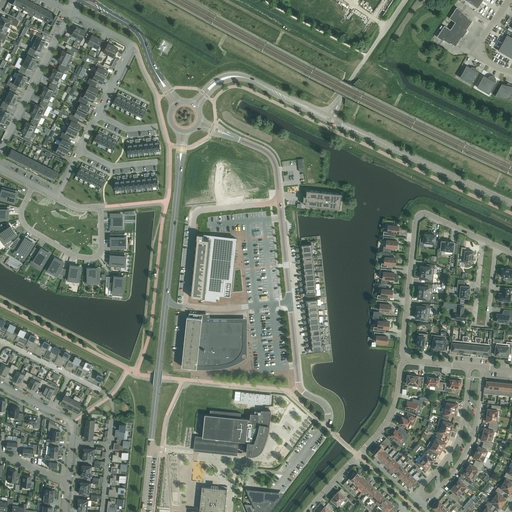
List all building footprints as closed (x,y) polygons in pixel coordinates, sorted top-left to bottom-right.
[(18,9),(22,0),(16,0),(14,5),(14,6),(14,5),(17,6),(16,8),(18,9)] [(26,0),(22,0),(18,9),(19,7),(24,10),(28,1),(26,0)] [(483,0),(465,0),(478,8),(483,0)] [(28,1),(24,10),(28,12),(33,3),(28,1)] [(33,16),(38,6),(33,3),(28,12),(33,14),(32,16),(33,16)] [(38,6),(33,16),(37,18),(43,8),(38,6)] [(462,12),(463,11),(457,7),(449,18),(455,22),(450,29),(444,25),(437,37),(443,41),(443,40),(449,44),(450,43),(455,46),(461,37),(462,38),(464,36),(467,30),(466,30),(472,22),(472,21),(468,18),(467,17),(468,16),(462,12)] [(43,8),(37,18),(38,18),(38,17),(43,20),(47,11),(43,8)] [(47,23),(52,14),(47,11),(43,20),(47,22),(47,23)] [(52,14),(47,23),(52,26),(57,16),(52,14)] [(1,16),(0,18),(0,23),(8,27),(9,23),(16,27),(19,21),(8,16),(7,19),(1,16)] [(6,31),(8,27),(0,23),(0,30),(1,31),(0,32),(0,34),(6,38),(8,32),(6,31)] [(77,38),(81,29),(76,26),(76,27),(75,27),(73,30),(74,30),(72,35),(77,38)] [(81,29),(77,38),(82,40),(79,45),(82,46),(85,40),(83,39),(86,31),(87,30),(84,29),(83,30),(81,29)] [(37,33),(33,42),(42,46),(43,45),(44,45),(45,42),(44,42),(45,41),(41,39),(43,36),(37,33)] [(88,44),(93,46),(97,37),(95,36),(96,35),(93,34),(92,35),(88,42),(86,41),(83,47),(86,48),(88,44)] [(511,37),(507,34),(498,50),(511,58),(511,37)] [(97,37),(93,46),(98,49),(95,53),(98,54),(101,49),(98,47),(102,40),(102,39),(100,37),(99,38),(97,37)] [(28,51),(34,54),(36,50),(39,52),(40,52),(40,51),(41,52),(42,49),(41,48),(42,46),(33,42),(32,42),(33,42),(28,51)] [(104,52),(109,55),(113,46),(111,45),(111,44),(109,43),(108,44),(108,43),(104,51),(102,49),(99,55),(102,57),(104,52)] [(113,46),(109,55),(111,56),(110,58),(112,60),(116,52),(117,53),(119,50),(118,49),(118,48),(113,46)] [(63,50),(62,52),(61,52),(59,55),(70,61),(75,52),(71,50),(69,49),(67,52),(63,50)] [(22,59),(33,64),(34,63),(35,64),(36,60),(35,60),(36,59),(32,57),(34,54),(28,51),(26,54),(24,59),(22,59)] [(70,61),(59,55),(58,59),(57,61),(62,63),(60,67),(66,69),(66,70),(67,70),(69,67),(67,66),(70,61)] [(19,69),(25,72),(27,68),(30,70),(31,70),(30,70),(31,69),(32,69),(33,66),(32,66),(33,64),(22,59),(20,65),(21,65),(19,69)] [(95,73),(105,78),(108,72),(104,70),(105,67),(103,66),(97,63),(96,66),(98,67),(95,73)] [(460,77),(472,84),(478,72),(479,71),(476,68),(471,67),(471,68),(466,65),(460,77)] [(50,73),(61,79),(66,69),(60,67),(58,70),(57,70),(54,68),(53,70),(52,70),(50,73)] [(13,77),(24,82),(25,80),(26,81),(27,78),(26,78),(27,77),(23,75),(25,72),(19,69),(17,72),(18,73),(16,78),(13,77)] [(61,79),(50,73),(49,77),(48,79),(52,81),(53,81),(51,85),(56,87),(58,84),(57,83),(60,78),(61,79)] [(88,81),(95,84),(96,81),(102,84),(105,78),(95,73),(93,77),(91,76),(88,81)] [(477,87),(489,94),(496,82),(496,81),(496,78),(495,76),(493,75),(490,75),(488,76),(488,77),(484,75),(477,87)] [(24,82),(13,77),(11,82),(10,82),(8,86),(10,87),(16,89),(18,86),(21,88),(22,88),(21,88),(22,87),(23,87),(24,85),(23,84),(24,82)] [(86,91),(96,96),(99,90),(93,87),(95,84),(88,81),(86,86),(88,87),(86,91)] [(511,84),(508,82),(506,85),(502,84),(495,96),(511,99),(511,84)] [(41,91),(52,96),(54,91),(55,91),(56,87),(51,85),(49,88),(45,86),(44,86),(45,86),(44,88),(43,87),(41,91)] [(14,93),(16,89),(10,87),(8,90),(5,96),(15,100),(16,98),(17,99),(18,96),(17,96),(18,95),(14,93)] [(49,101),(52,96),(41,91),(39,94),(40,95),(39,97),(44,99),(42,103),(48,106),(48,105),(49,102),(49,101)] [(96,96),(86,91),(84,95),(82,94),(79,99),(86,102),(87,99),(93,102),(96,96)] [(122,98),(117,95),(111,106),(112,106),(113,103),(117,105),(116,108),(122,98)] [(15,100),(5,96),(6,96),(4,101),(3,101),(1,105),(7,108),(9,104),(12,106),(13,106),(12,106),(13,105),(14,105),(15,103),(14,102),(15,100)] [(121,111),(127,100),(122,98),(116,108),(117,108),(118,106),(122,108),(121,110),(121,111)] [(86,102),(79,99),(77,104),(79,105),(77,109),(87,114),(90,108),(84,105),(86,102)] [(127,110),(132,102),(127,100),(121,111),(123,108),(127,110),(126,113),(127,110)] [(132,113),(136,105),(132,102),(127,110),(126,113),(128,111),(132,113),(131,115),(131,116),(132,113)] [(35,104),(36,104),(35,106),(34,105),(32,109),(44,115),(48,106),(42,103),(40,106),(36,104),(35,104)] [(0,115),(6,118),(7,116),(8,117),(9,114),(8,114),(9,113),(5,111),(7,108),(1,105),(0,106),(0,115)] [(137,115),(141,107),(136,105),(132,113),(131,116),(133,113),(137,115),(135,118),(136,118),(137,115)] [(141,121),(146,110),(141,107),(137,115),(136,118),(137,115),(142,117),(140,120),(141,121)] [(30,112),(31,113),(30,115),(30,114),(30,115),(34,117),(33,120),(38,123),(41,117),(40,117),(41,114),(44,115),(32,109),(30,112)] [(70,117),(77,120),(78,117),(84,120),(87,114),(77,109),(75,113),(73,112),(70,117)] [(77,120),(70,117),(68,122),(70,123),(68,127),(78,132),(81,126),(75,123),(77,120)] [(23,127),(34,132),(38,123),(33,120),(31,124),(27,122),(26,122),(27,122),(26,124),(25,123),(23,127)] [(34,132),(23,127),(21,130),(22,131),(21,133),(21,132),(21,133),(25,135),(24,138),(29,141),(31,138),(34,132)] [(78,132),(68,127),(66,131),(64,130),(61,135),(68,138),(69,135),(75,138),(78,132)] [(103,135),(98,132),(93,143),(95,141),(99,143),(98,145),(98,146),(99,143),(103,135)] [(68,138),(61,135),(58,140),(61,141),(59,145),(69,150),(72,144),(66,141),(68,138)] [(104,145),(108,137),(103,135),(99,143),(98,146),(103,148),(104,145)] [(109,148),(113,140),(108,137),(104,145),(103,148),(104,146),(109,148),(107,150),(109,148)] [(112,153),(118,142),(113,140),(109,148),(107,150),(108,151),(109,148),(114,150),(112,153)] [(69,150),(59,145),(57,149),(55,148),(52,153),(59,156),(60,153),(66,156),(69,150)] [(202,187),(202,188),(210,189),(210,191),(214,192),(214,189),(213,189),(215,162),(257,176),(257,177),(256,177),(259,178),(260,174),(258,174),(261,166),(210,149),(206,148),(206,150),(205,155),(205,156),(205,157),(205,159),(205,162),(204,167),(204,169),(203,174),(204,174),(203,176),(203,182),(203,184),(202,184),(202,185),(202,187)] [(17,152),(12,149),(8,157),(13,160),(17,152)] [(22,155),(17,152),(13,160),(18,163),(22,155)] [(27,157),(22,155),(18,163),(23,165),(27,157)] [(32,160),(27,157),(23,165),(28,168),(32,160)] [(34,170),(38,162),(32,160),(28,168),(34,170)] [(43,165),(38,162),(34,170),(39,173),(43,165)] [(48,168),(43,165),(39,173),(44,175),(48,168)] [(53,170),(48,168),(44,175),(49,178),(53,170)] [(81,178),(85,170),(80,168),(75,178),(76,176),(81,178),(79,181),(80,181),(81,178)] [(53,170),(49,178),(54,181),(58,173),(53,170)] [(86,181),(90,172),(85,170),(81,178),(80,181),(81,178),(86,180),(84,183),(85,183),(86,181)] [(91,183),(95,175),(90,172),(86,181),(85,183),(86,181),(91,183),(89,185),(90,186),(91,183)] [(96,185),(100,177),(95,175),(91,183),(90,186),(91,183),(95,185),(94,188),(96,185)] [(96,185),(94,188),(95,188),(96,186),(100,188),(99,190),(99,191),(105,180),(100,177),(96,185)] [(17,193),(3,189),(0,199),(14,203),(17,193)] [(341,194),(307,190),(306,197),(304,196),(303,201),(302,201),(306,202),(305,206),(340,209),(340,202),(338,202),(338,200),(340,200),(341,194)] [(9,209),(0,208),(0,220),(9,220),(9,209)] [(111,225),(111,229),(121,229),(121,225),(120,225),(120,219),(121,219),(121,215),(111,215),(111,219),(112,219),(112,225),(111,225)] [(9,225),(0,231),(0,236),(4,243),(16,235),(9,225)] [(383,235),(390,236),(391,232),(398,233),(399,226),(398,226),(398,225),(393,225),(393,226),(388,225),(388,227),(387,227),(387,231),(388,231),(388,232),(383,231),(383,235)] [(210,294),(217,295),(219,295),(230,296),(234,257),(236,238),(208,235),(204,235),(197,234),(196,239),(197,239),(197,241),(191,297),(192,297),(203,298),(203,293),(210,294)] [(424,242),(434,243),(434,246),(437,247),(438,240),(435,240),(435,235),(425,234),(424,242)] [(111,236),(111,248),(125,248),(125,236),(111,236)] [(386,245),(386,247),(391,247),(391,248),(395,249),(395,248),(397,248),(397,241),(390,240),(390,237),(383,236),(383,240),(387,240),(387,241),(386,241),(385,245),(386,245)] [(33,244),(24,238),(17,250),(26,255),(33,244)] [(450,242),(446,241),(446,242),(442,241),(441,250),(453,251),(453,253),(456,253),(457,244),(454,243),(454,242),(450,242)] [(472,262),(473,251),(465,250),(466,247),(461,247),(461,255),(464,256),(464,263),(468,264),(468,262),(472,262)] [(49,254),(41,248),(33,260),(42,265),(49,254)] [(111,255),(110,265),(124,266),(125,256),(111,255)] [(381,263),(381,267),(387,267),(388,264),(395,265),(396,258),(394,258),(394,257),(390,256),(390,258),(385,257),(385,259),(384,258),(383,262),(385,262),(384,263),(381,263)] [(63,263),(54,257),(47,270),(57,275),(63,263)] [(421,272),(434,274),(434,265),(428,264),(428,267),(421,266),(420,270),(421,270),(421,272)] [(80,267),(70,265),(68,279),(78,281),(80,267)] [(99,268),(87,268),(87,282),(99,282),(99,268)] [(381,268),(380,278),(387,279),(387,280),(392,281),(392,279),(393,280),(394,273),(387,272),(387,269),(381,268)] [(511,268),(501,268),(500,276),(509,277),(509,280),(511,280),(511,268)] [(434,274),(421,272),(420,274),(419,278),(426,279),(426,282),(433,283),(434,274)] [(124,278),(114,277),(112,291),(123,292),(124,278)] [(465,280),(458,280),(457,287),(461,287),(460,297),(460,299),(464,299),(465,298),(469,298),(470,286),(464,286),(465,280)] [(419,292),(431,293),(432,284),(426,284),(426,287),(419,286),(418,290),(419,290),(419,292)] [(511,295),(511,288),(503,287),(502,293),(499,293),(498,300),(510,302),(510,295),(511,295)] [(392,290),(382,289),(381,295),(377,295),(377,298),(383,299),(383,296),(392,297),(392,290)] [(431,293),(419,292),(418,294),(417,298),(424,299),(424,302),(431,303),(431,293)] [(383,304),(383,301),(376,300),(376,304),(380,304),(380,305),(379,305),(378,309),(380,309),(380,310),(384,311),(384,312),(388,312),(389,311),(390,311),(391,305),(383,304)] [(417,312),(429,313),(430,304),(424,304),(423,307),(416,306),(416,310),(417,310),(417,312)] [(454,319),(466,320),(467,313),(463,312),(464,306),(458,306),(457,312),(455,312),(454,319)] [(511,310),(504,310),(504,315),(496,314),(496,316),(495,315),(495,320),(496,320),(496,322),(500,322),(500,323),(504,324),(504,323),(509,323),(509,319),(511,319),(511,310)] [(429,313),(417,312),(416,314),(415,318),(422,319),(422,322),(428,322),(429,313)] [(202,321),(202,319),(203,314),(189,313),(189,317),(187,317),(182,367),(197,368),(197,366),(198,366),(202,321)] [(388,320),(383,320),(383,321),(378,321),(378,327),(374,327),(373,330),(380,331),(381,328),(388,329),(389,322),(388,322),(388,320)] [(244,344),(244,322),(202,321),(198,366),(202,367),(204,367),(207,367),(209,367),(212,367),(214,366),(217,366),(220,365),(223,365),(226,364),(228,363),(231,362),(234,361),(235,360),(237,359),(238,358),(239,357),(240,355),(241,354),(242,352),(243,350),(243,348),(244,346),(244,344)] [(5,334),(8,336),(6,339),(13,342),(17,335),(12,333),(16,327),(10,324),(5,334)] [(27,339),(23,337),(26,332),(21,329),(15,340),(18,341),(17,344),(23,347),(28,338),(27,339)] [(440,335),(439,348),(441,348),(441,349),(445,349),(445,342),(448,343),(449,336),(444,335),(444,332),(440,331),(440,335)] [(380,336),(380,333),(374,332),(374,335),(377,336),(377,337),(376,337),(375,341),(376,341),(376,342),(381,343),(381,344),(385,344),(385,343),(387,343),(388,337),(380,336)] [(417,337),(417,342),(418,342),(417,346),(418,346),(418,347),(423,347),(423,346),(424,340),(427,340),(428,334),(419,333),(418,338),(417,337)] [(38,344),(34,342),(36,337),(31,334),(26,345),(29,346),(27,349),(34,353),(38,344)] [(437,348),(439,348),(440,335),(431,334),(430,341),(433,341),(433,348),(437,348)] [(484,343),(483,354),(490,354),(491,339),(488,338),(488,342),(489,342),(488,344),(484,343)] [(501,356),(503,343),(499,343),(499,340),(494,340),(493,348),(496,348),(495,355),(501,356)] [(38,344),(34,353),(40,356),(42,353),(45,354),(50,344),(44,341),(41,347),(37,345),(38,344)] [(503,343),(501,356),(508,356),(508,353),(511,353),(511,345),(511,342),(506,341),(506,344),(503,343)] [(48,349),(44,358),(51,361),(52,358),(55,359),(60,349),(55,346),(52,351),(48,349),(49,349),(48,349)] [(59,354),(54,363),(61,366),(62,363),(65,365),(71,354),(65,351),(63,357),(59,355),(59,354)] [(69,359),(65,368),(71,371),(73,368),(76,370),(81,359),(76,357),(73,362),(69,360),(69,359)] [(89,370),(91,365),(86,362),(83,368),(79,366),(75,373),(82,377),(83,374),(86,375),(89,370)] [(10,367),(6,365),(2,373),(7,375),(8,372),(11,373),(15,366),(12,364),(10,367)] [(18,367),(15,366),(11,373),(14,375),(12,378),(17,380),(21,373),(17,370),(18,367)] [(86,375),(89,376),(87,379),(94,383),(96,379),(101,382),(103,376),(98,374),(96,373),(95,375),(91,372),(92,371),(89,370),(86,375)] [(21,373),(17,380),(22,383),(23,379),(26,381),(30,373),(27,371),(25,375),(21,373)] [(33,375),(30,373),(26,381),(29,382),(27,385),(32,388),(36,380),(31,378),(33,375)] [(407,375),(407,384),(408,384),(409,385),(413,386),(414,385),(414,384),(417,385),(417,386),(422,387),(423,377),(418,377),(418,376),(407,375)] [(439,378),(427,377),(427,385),(435,386),(435,389),(442,390),(443,383),(439,382),(439,378)] [(36,380),(32,388),(36,390),(38,387),(41,388),(44,380),(42,379),(40,382),(36,380)] [(461,380),(450,379),(449,383),(445,383),(444,390),(451,391),(452,387),(461,388),(461,380)] [(44,380),(41,388),(44,389),(42,393),(47,395),(51,386),(47,384),(48,382),(44,380)] [(492,394),(493,382),(487,381),(486,385),(484,385),(484,384),(483,393),(492,394)] [(51,386),(47,395),(51,397),(53,394),(56,395),(60,388),(56,386),(55,388),(51,386)] [(65,395),(61,402),(63,403),(63,404),(67,405),(70,398),(68,397),(70,393),(67,391),(65,395)] [(269,404),(270,395),(241,392),(240,402),(269,404)] [(73,399),(70,398),(67,405),(73,408),(78,397),(75,395),(73,399)] [(81,399),(78,397),(73,408),(78,411),(79,411),(82,404),(79,403),(81,399)] [(405,408),(416,411),(417,408),(420,408),(422,401),(415,399),(414,402),(412,401),(412,402),(407,401),(407,402),(406,402),(404,407),(405,407),(405,408)] [(446,402),(445,408),(456,410),(456,407),(457,408),(458,404),(456,403),(456,400),(445,399),(445,402),(446,402)] [(15,407),(15,406),(11,405),(10,416),(15,417),(14,419),(22,420),(23,413),(18,413),(18,407),(15,407)] [(487,415),(497,416),(498,410),(500,411),(501,406),(493,405),(492,409),(487,408),(486,412),(487,412),(487,415)] [(456,410),(445,408),(444,414),(443,414),(442,417),(448,418),(449,415),(456,416),(457,412),(455,412),(456,410)] [(202,437),(195,436),(194,447),(194,448),(201,449),(201,448),(232,451),(232,452),(242,453),(242,452),(238,452),(239,442),(239,440),(231,440),(234,417),(229,417),(229,412),(210,410),(210,415),(205,414),(202,437)] [(262,450),(262,449),(263,448),(264,446),(265,445),(266,441),(267,437),(268,434),(269,431),(270,425),(269,425),(270,421),(271,417),(271,410),(269,410),(265,410),(261,410),(261,414),(250,413),(250,419),(248,419),(245,443),(247,443),(246,455),(251,455),(252,455),(253,455),(254,455),(255,455),(256,455),(257,454),(258,454),(259,453),(260,453),(260,452),(261,451),(262,450)] [(239,440),(239,442),(243,443),(245,443),(248,419),(241,418),(241,413),(229,412),(229,417),(234,417),(231,440),(239,440)] [(399,422),(399,423),(408,428),(409,424),(412,425),(416,418),(407,414),(405,418),(402,416),(400,419),(398,422),(399,422)] [(37,422),(37,417),(30,416),(31,415),(27,415),(27,416),(26,416),(25,420),(26,420),(26,424),(34,424),(34,427),(39,428),(40,422),(37,422)] [(490,425),(498,427),(498,422),(496,422),(497,416),(487,415),(486,418),(485,418),(485,421),(490,421),(490,425)] [(448,418),(442,417),(441,420),(443,420),(441,426),(451,430),(451,427),(453,428),(454,424),(447,422),(448,418)] [(50,431),(50,435),(59,436),(60,431),(57,430),(57,427),(48,422),(48,430),(50,431)] [(118,440),(124,441),(124,440),(125,431),(126,425),(120,424),(119,430),(115,429),(115,437),(118,437),(118,440)] [(483,434),(492,437),(494,431),(496,432),(498,427),(490,425),(488,429),(483,427),(482,430),(483,431),(483,434)] [(451,430),(441,426),(439,432),(437,431),(436,434),(442,437),(443,433),(450,436),(451,432),(450,432),(451,430)] [(400,442),(401,440),(405,442),(409,435),(401,429),(399,431),(398,431),(397,431),(395,430),(394,431),(393,430),(390,435),(391,435),(390,436),(394,439),(393,440),(396,442),(397,441),(400,442)] [(436,438),(433,443),(442,448),(443,446),(444,447),(446,443),(440,440),(442,437),(436,434),(435,437),(436,438)] [(484,444),(491,447),(493,443),(491,442),(492,437),(483,434),(482,437),(481,436),(480,439),(485,441),(484,444)] [(59,436),(50,435),(49,439),(46,439),(46,442),(56,443),(56,441),(59,441),(59,436)] [(4,436),(3,440),(3,445),(6,445),(6,449),(11,449),(12,440),(7,439),(7,437),(4,436)] [(12,440),(11,449),(16,450),(16,446),(19,447),(20,443),(20,441),(20,438),(17,438),(17,440),(12,440)] [(118,440),(118,443),(114,443),(113,450),(123,451),(123,446),(129,447),(129,441),(124,440),(124,441),(118,440)] [(49,450),(58,451),(58,446),(55,446),(56,443),(46,442),(46,445),(50,447),(49,450)] [(28,448),(27,447),(23,447),(23,443),(20,443),(19,447),(19,451),(22,452),(22,455),(27,456),(28,448)] [(442,448),(433,443),(430,448),(428,447),(427,450),(432,454),(434,455),(436,452),(440,454),(442,451),(441,450),(442,448)] [(27,447),(28,448),(27,456),(32,456),(32,453),(36,453),(37,445),(33,444),(33,447),(28,446),(27,447)] [(476,452),(485,456),(487,451),(489,452),(491,447),(484,444),(482,448),(477,446),(476,448),(477,449),(476,452)] [(378,458),(385,451),(381,447),(379,449),(378,448),(378,447),(377,447),(374,451),(375,451),(376,452),(374,454),(378,458)] [(58,451),(49,450),(49,454),(45,455),(44,458),(54,459),(54,456),(57,456),(58,451)] [(430,456),(432,454),(427,450),(425,452),(426,453),(422,458),(430,465),(431,463),(432,464),(435,461),(430,456)] [(122,462),(122,458),(128,459),(128,453),(117,451),(116,455),(113,454),(112,462),(122,463),(122,462)] [(382,462),(389,454),(385,451),(378,458),(380,459),(382,462)] [(477,459),(475,463),(483,467),(485,462),(482,461),(485,456),(476,452),(474,455),(473,454),(472,457),(477,459)] [(385,463),(386,465),(393,458),(389,454),(382,462),(384,464),(385,463)] [(54,459),(44,458),(44,461),(48,462),(48,466),(54,467),(55,467),(56,467),(57,461),(54,461),(54,459)] [(390,469),(397,462),(393,458),(386,465),(388,466),(388,467),(390,469)] [(430,465),(422,458),(418,462),(417,461),(415,463),(419,468),(421,466),(427,470),(429,467),(429,466),(430,465)] [(394,472),(401,465),(397,462),(390,469),(392,471),(393,471),(394,472)] [(115,463),(115,466),(112,466),(111,473),(119,474),(119,469),(126,470),(127,464),(115,463)] [(466,469),(475,474),(478,469),(480,471),(483,467),(475,463),(473,466),(469,463),(467,465),(468,466),(466,469)] [(398,476),(405,469),(401,465),(394,472),(396,474),(398,476)] [(402,480),(409,473),(405,469),(398,476),(400,479),(401,478),(402,480)] [(464,479),(471,484),(474,480),(472,479),(475,474),(466,469),(465,471),(464,471),(462,473),(467,476),(464,479)] [(16,470),(8,470),(7,482),(9,482),(9,483),(13,483),(13,482),(15,482),(18,483),(19,477),(16,476),(16,470)] [(351,479),(355,483),(361,476),(357,472),(355,474),(354,473),(354,472),(351,476),(353,477),(351,479)] [(406,484),(413,476),(409,473),(402,480),(404,481),(403,481),(406,484)] [(503,483),(511,488),(511,481),(509,480),(511,477),(505,474),(503,477),(506,479),(503,483)] [(31,476),(23,475),(21,486),(29,487),(29,488),(33,489),(34,482),(30,481),(31,476)] [(114,478),(110,477),(110,485),(120,486),(119,485),(120,481),(125,482),(126,476),(114,475),(114,478)] [(359,487),(366,479),(363,477),(363,478),(361,476),(355,483),(359,487)] [(415,482),(416,482),(417,480),(413,476),(406,484),(408,486),(409,486),(410,487),(412,485),(414,486),(413,487),(417,483),(416,483),(415,482)] [(363,490),(369,483),(368,482),(366,479),(359,487),(363,490)] [(457,482),(455,484),(462,491),(466,486),(468,488),(471,484),(464,479),(462,482),(458,479),(456,481),(457,482)] [(367,494),(374,487),(371,485),(369,483),(363,490),(367,494)] [(497,489),(502,492),(504,490),(510,493),(511,490),(511,489),(511,488),(503,483),(501,488),(498,486),(497,489)] [(462,491),(455,484),(453,487),(452,486),(450,488),(454,492),(451,495),(457,501),(460,497),(459,495),(462,491)] [(43,495),(53,496),(54,490),(47,489),(48,486),(42,486),(41,489),(44,489),(43,495)] [(113,486),(113,489),(109,489),(108,496),(116,497),(117,493),(124,493),(125,487),(113,486)] [(224,511),(227,489),(202,486),(199,510),(201,510),(200,511),(224,511)] [(371,498),(377,491),(376,489),(374,487),(367,494),(371,498)] [(338,491),(331,499),(337,506),(345,497),(344,497),(347,494),(341,489),(339,492),(338,491)] [(494,497),(503,504),(504,502),(506,499),(500,495),(502,492),(497,489),(493,493),(496,495),(494,497)] [(269,511),(281,496),(270,493),(268,495),(266,494),(248,491),(256,511),(269,511)] [(375,502),(382,494),(379,492),(377,491),(371,498),(375,502)] [(379,505),(385,498),(384,497),(384,496),(382,494),(375,502),(379,505)] [(487,503),(492,507),(494,504),(500,508),(502,505),(503,504),(494,497),(491,502),(489,500),(487,503)] [(9,505),(10,499),(7,498),(7,499),(1,499),(0,510),(6,511),(6,505),(9,505)] [(107,508),(115,509),(116,504),(123,505),(123,499),(112,498),(112,501),(108,501),(107,508)] [(383,509),(389,501),(387,499),(387,500),(385,498),(379,505),(383,509)] [(390,511),(393,509),(393,508),(393,509),(391,508),(393,506),(391,504),(392,504),(389,501),(383,509),(385,511),(387,511),(389,511),(390,511),(389,511),(390,511)] [(436,511),(443,504),(439,501),(437,503),(436,502),(436,501),(432,505),(433,505),(433,504),(434,506),(432,508),(434,509),(434,510),(436,511)] [(38,505),(37,511),(40,511),(42,511),(49,511),(51,511),(52,507),(49,507),(43,506),(44,503),(37,502),(37,505),(38,505)] [(483,511),(484,511),(493,511),(490,509),(492,507),(487,503),(483,507),(485,509),(483,511)]
